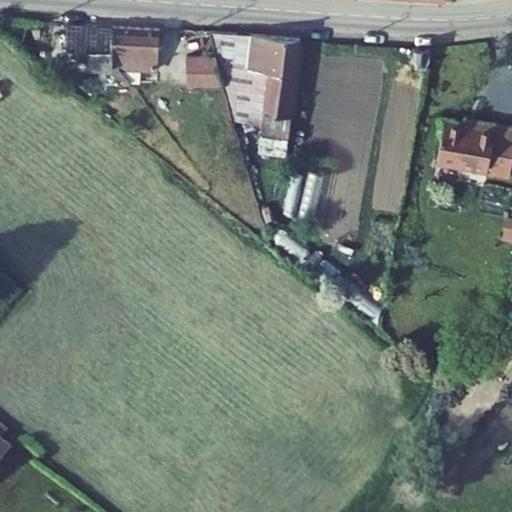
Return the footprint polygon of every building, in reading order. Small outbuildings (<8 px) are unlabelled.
[(70,23),(68,45),(98,47),(96,68),(107,69),(107,62),(113,62),(116,26),(70,23)] [(160,69),(163,29),(116,26),(113,62),(123,63),(123,71),(132,71),(138,82),(147,82),(148,68),(160,69)] [(209,32),(219,64),(239,125),(266,126),(266,134),(291,136),(299,38),(209,32)] [(426,49),(413,49),(414,70),(425,69),(426,49)] [(228,94),(219,64),(190,62),(188,92),(228,94)] [(451,132),(414,126),(408,162),(479,175),(487,129),(453,123),(451,132)] [(291,136),(266,134),(265,141),(290,143),(291,136)]
